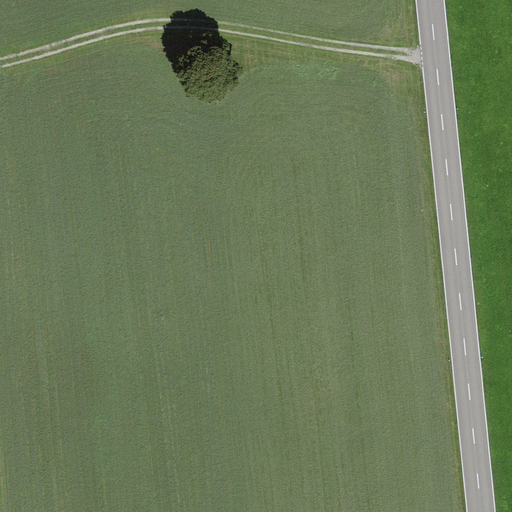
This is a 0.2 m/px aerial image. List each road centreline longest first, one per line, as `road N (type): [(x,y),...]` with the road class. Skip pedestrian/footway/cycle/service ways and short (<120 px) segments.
road 1 (tertiary): [(430,0),(481,511)]
road 2 (track): [(0,65),(126,31),(201,23),(436,56)]
